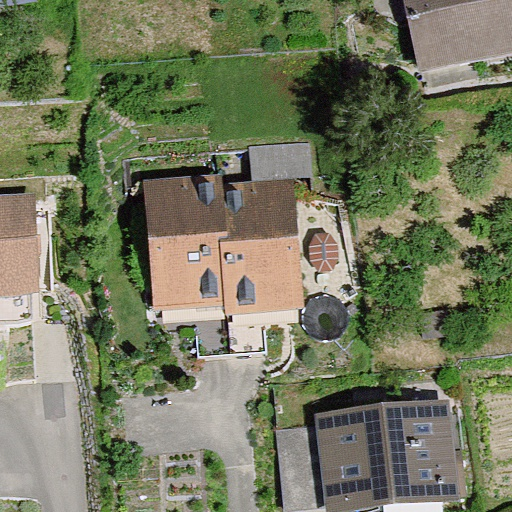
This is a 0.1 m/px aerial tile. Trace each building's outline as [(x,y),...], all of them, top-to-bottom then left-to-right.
[(386,0),(396,73),(506,59),(497,0),(386,0)] [(258,171),(315,174),(317,141),(259,139),(258,171)] [(136,311),(213,307),(207,201),(207,182),(131,185),(136,311)] [(214,322),(296,314),(283,193),(207,201),(213,307),(214,322)] [(0,202),(0,306),(23,306),(21,202),(0,202)] [(404,511),(446,510),(441,414),(306,422),(307,432),(271,436),(278,511),(404,511)]
